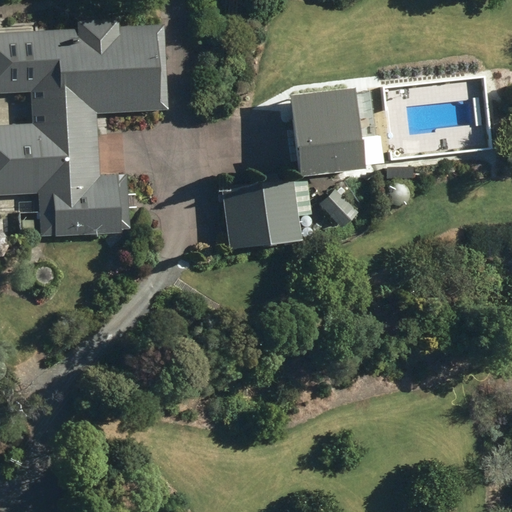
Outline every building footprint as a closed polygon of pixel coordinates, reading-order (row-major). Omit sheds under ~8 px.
[(70,35),(0,33),(0,96),(30,96),(30,127),(0,126),(0,195),(35,196),(34,235),(121,237),(122,176),(92,175),(93,114),(163,115),(164,27),(70,25),(70,35)] [(283,181),(216,185),(220,250),(294,245),(292,220),(306,219),(304,180),(349,177),(348,166),(369,165),(364,89),(277,94),(283,181)] [(511,132),(494,129),(489,155),(511,159),(511,132)] [(405,181),(385,178),(381,204),(401,207),(405,181)] [(334,191),(315,206),(334,232),(354,216),(334,191)]
